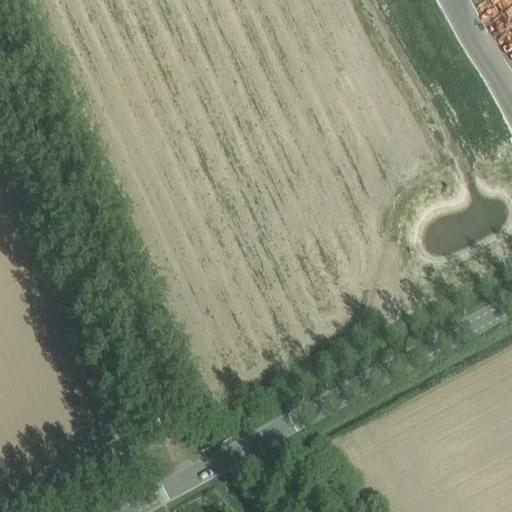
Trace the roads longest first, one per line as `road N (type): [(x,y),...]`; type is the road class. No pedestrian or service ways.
road 1 (track): [(0,55),(192,482)]
road 2 (tertiary): [(240,455),(511,309)]
